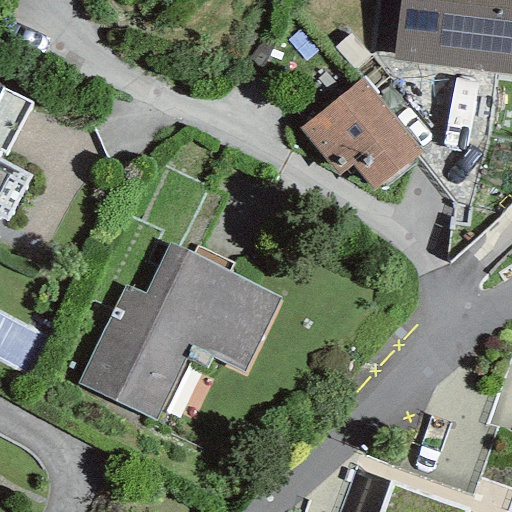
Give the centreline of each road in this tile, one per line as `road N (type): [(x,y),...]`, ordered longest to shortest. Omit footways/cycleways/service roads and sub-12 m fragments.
road 1 (residential): [(465,326),(271,511)]
road 2 (unknown): [(145,511),(67,409),(0,371)]
road 3 (residential): [(465,326),(453,291),(511,228)]
